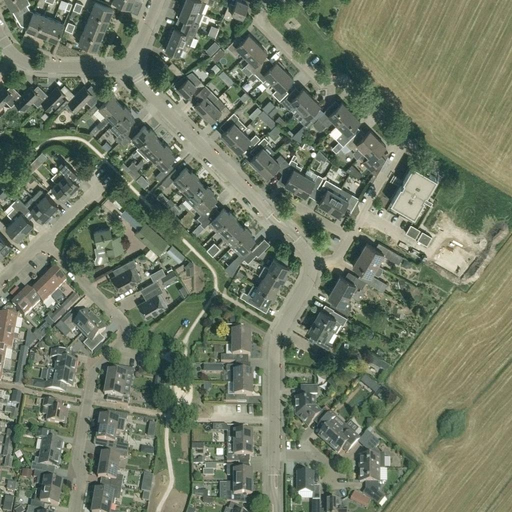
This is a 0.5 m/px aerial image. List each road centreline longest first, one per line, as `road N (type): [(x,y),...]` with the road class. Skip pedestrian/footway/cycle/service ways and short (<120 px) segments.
road 1 (residential): [(362,215),(406,141),(342,80),(324,81),(264,24),(268,0)]
road 2 (residential): [(312,266),(307,250),(124,63)]
road 3 (residential): [(75,511),(92,372),(111,351)]
road 4 (residential): [(273,419),(276,335),(312,266)]
road 5 (residential): [(111,351),(121,338),(119,319),(41,247)]
